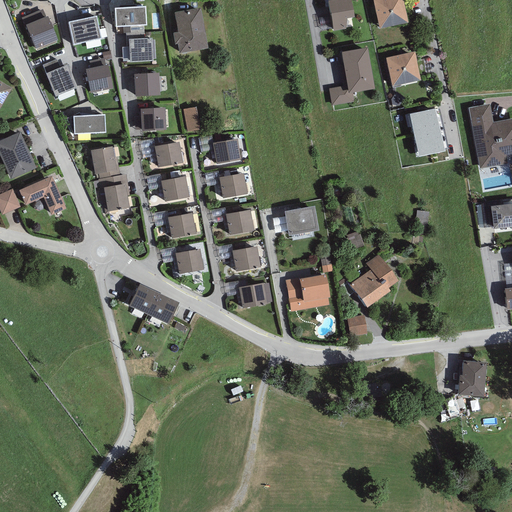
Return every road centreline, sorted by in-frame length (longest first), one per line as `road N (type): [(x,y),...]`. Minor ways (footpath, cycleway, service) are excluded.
road 1 (residential): [(511,334),(305,357),(102,253)]
road 2 (unclassified): [(102,253),(100,281),(129,419),(71,511)]
road 3 (residential): [(102,253),(0,9)]
